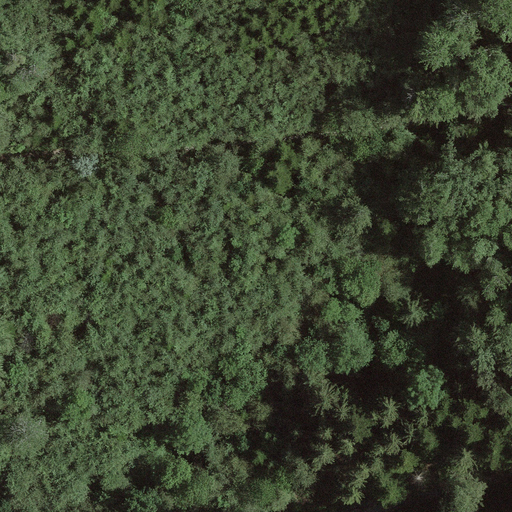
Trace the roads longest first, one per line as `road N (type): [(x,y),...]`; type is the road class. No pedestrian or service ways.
road 1 (track): [(0,162),(264,142),(511,102)]
road 2 (track): [(511,479),(357,511)]
